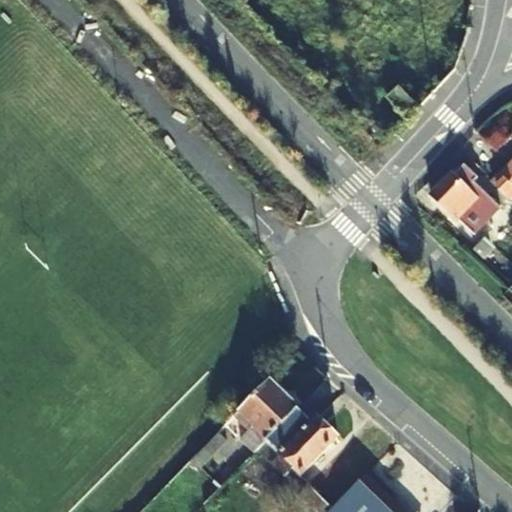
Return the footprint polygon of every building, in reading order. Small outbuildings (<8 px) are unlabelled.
[(418,110),(399,90),(387,101),(407,121),(418,110)] [(511,192),(511,158),(491,181),(508,197),(511,192)] [(456,218),(476,198),(466,188),(474,180),(460,168),(453,175),(450,173),(431,192),(456,218)] [(466,188),(476,198),(483,190),(474,180),(466,188)] [(254,453),(264,443),(297,409),(299,408),(270,380),(233,418),(248,434),(241,442),(253,453),(254,453)] [(272,469),(284,480),(292,471),(300,478),(338,439),(318,419),(313,424),(297,409),(264,443),(281,459),(272,469)] [(210,441),(191,460),(199,469),(219,449),(210,441)] [(332,508),(327,511),(390,511),(385,507),(389,502),(362,476),(332,508)] [(308,485),(299,495),(316,511),(327,511),(332,508),(308,485)] [(385,507),(390,511),(400,511),(389,502),(385,507)]
